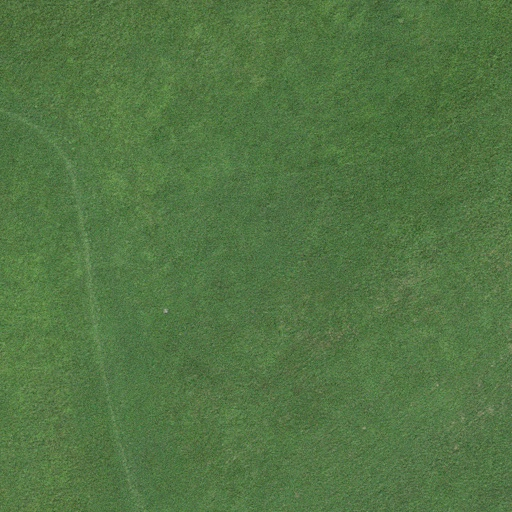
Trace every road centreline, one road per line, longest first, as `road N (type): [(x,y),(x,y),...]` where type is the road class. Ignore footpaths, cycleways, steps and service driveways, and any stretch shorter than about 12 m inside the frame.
road 1 (track): [(0,121),(22,128),(84,252),(119,365)]
road 2 (track): [(168,511),(119,365)]
